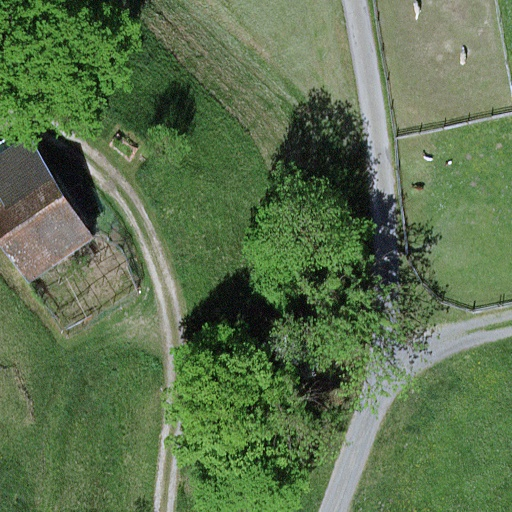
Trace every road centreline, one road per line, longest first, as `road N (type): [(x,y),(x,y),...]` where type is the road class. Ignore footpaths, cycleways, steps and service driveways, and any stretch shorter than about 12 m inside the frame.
road 1 (track): [(172,511),(176,359),(128,205),(46,132),(0,116)]
road 2 (unclassified): [(368,0),(395,143),(399,283),(387,409)]
road 3 (track): [(345,511),(387,409),(430,359),(511,328)]
